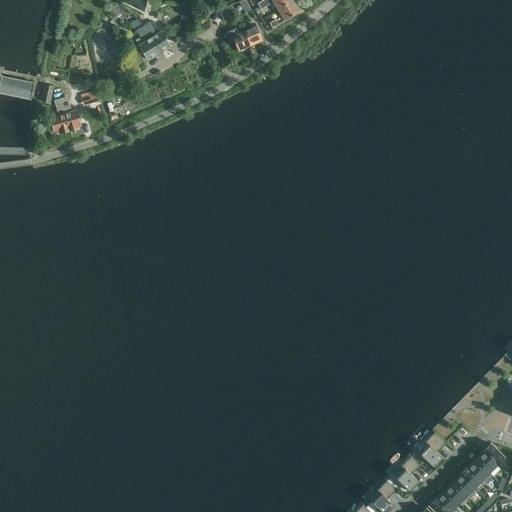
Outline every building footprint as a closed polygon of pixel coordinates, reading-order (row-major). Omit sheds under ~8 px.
[(147,0),(126,0),(126,3),(132,7),(133,5),(138,6),(146,8),(148,0),(147,0)] [(244,0),(243,0),(238,2),(245,13),(251,10),(244,0)] [(292,0),(271,0),(278,10),(292,1),(292,0)] [(268,1),(259,7),(261,10),(270,4),(268,1)] [(292,1),(278,10),(284,20),(299,11),(292,1)] [(231,4),(218,8),(223,20),(229,18),(227,13),(234,10),(231,4)] [(137,18),(143,27),(149,23),(144,14),(137,18)] [(137,31),(144,42),(139,45),(148,60),(159,53),(150,38),(143,27),(142,27),(137,19),(130,23),(135,32),(137,31)] [(113,20),(110,22),(116,30),(119,28),(113,20)] [(275,20),(269,23),(272,28),(278,25),(275,20)] [(143,27),(150,38),(159,53),(170,47),(161,31),(156,34),(149,23),(143,27)] [(255,25),(244,30),(250,46),(262,41),(255,25)] [(227,34),(226,34),(227,36),(228,36),(228,38),(232,36),(239,51),(250,46),(244,30),(241,26),(226,33),(227,34)] [(121,56),(112,41),(107,45),(116,59),(121,56)] [(0,93),(31,99),(34,82),(1,76),(1,75),(0,74),(0,93)] [(44,85),(41,101),(50,103),(53,87),(44,85)] [(98,92),(86,95),(89,104),(100,101),(101,101),(100,100),(99,97),(98,92)] [(61,98),(65,114),(69,130),(78,127),(78,125),(80,124),(76,111),(67,113),(67,111),(70,110),(66,97),(61,98)] [(62,115),(51,118),(54,132),(59,130),(60,132),(69,130),(65,114),(61,98),(54,100),(58,113),(61,112),(62,115)] [(418,452),(433,467),(442,458),(437,452),(446,443),(434,432),(425,442),(427,444),(418,452)] [(504,457),(490,443),(483,451),(496,465),(504,457)] [(496,465),(483,451),(475,459),(489,473),(496,465)] [(394,476),(409,491),(418,482),(411,474),(420,465),(410,456),(401,466),(403,468),(394,476)] [(489,473),(475,459),(467,466),(481,480),(489,473)] [(481,480),(467,466),(460,474),(473,488),(481,480)] [(473,488),(460,474),(452,482),(466,496),(473,488)] [(370,501),(382,511),(388,511),(394,506),(387,499),(396,490),(386,480),(377,490),(379,492),(370,501)] [(458,503),(466,496),(452,482),(445,490),(458,503)] [(397,506),(405,498),(396,489),(388,498),(397,506)] [(451,511),(458,503),(445,490),(437,497),(451,511)] [(449,511),(451,511),(437,497),(429,505),(435,511),(449,511)]
